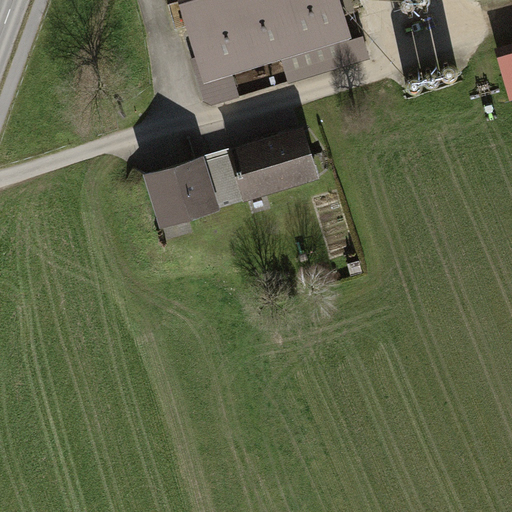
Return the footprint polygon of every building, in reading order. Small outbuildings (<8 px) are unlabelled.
[(194,58),(207,100),(213,103),(233,97),(222,60),(277,43),(283,41),(284,44),(300,39),(299,36),(342,23),(339,13),(353,9),(350,0),(184,0),(201,56),(194,58)] [(283,41),(277,43),(290,81),(368,57),(363,43),(350,48),(342,23),(299,36),(300,39),(284,44),(283,41)] [(511,51),(502,54),(511,90),(511,51)] [(302,130),(230,152),(244,195),(315,173),(302,130)] [(230,152),(198,162),(211,205),(244,195),(230,152)] [(152,176),(164,214),(186,208),(187,214),(211,207),(211,205),(198,162),(152,176)]
